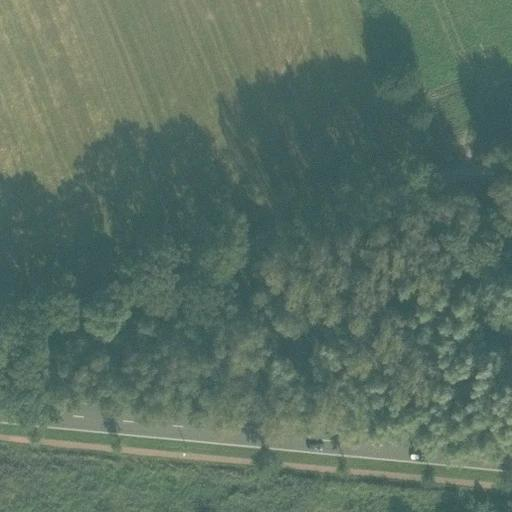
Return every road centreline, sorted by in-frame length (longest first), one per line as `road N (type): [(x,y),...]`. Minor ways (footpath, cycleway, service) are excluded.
road 1 (unclassified): [(511,165),(467,171),(312,220),(0,347)]
road 2 (secondary): [(511,455),(0,407)]
